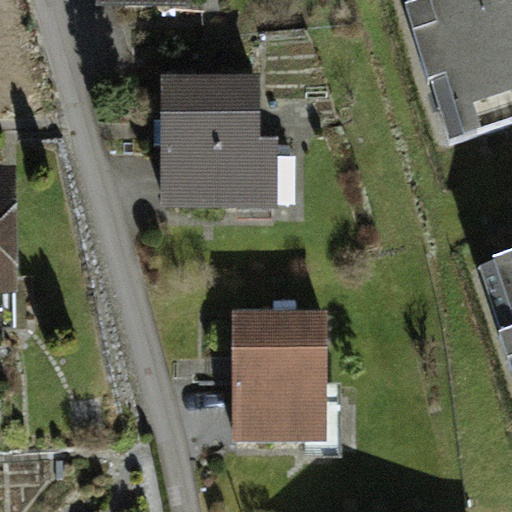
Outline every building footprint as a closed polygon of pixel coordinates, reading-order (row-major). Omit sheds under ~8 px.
[(191,0),(95,0),(95,13),(191,15),(191,0)] [(511,30),(501,0),(407,0),(411,11),(389,18),(414,87),(427,82),(450,148),(511,125),(511,30)] [(244,90),(152,90),(152,214),(263,215),(263,152),(244,152),(244,90)] [(5,190),(0,189),(0,339),(10,339),(5,190)] [(501,333),(486,338),(510,406),(511,405),(511,258),(478,270),(501,333)] [(318,323),(227,321),(224,447),(315,449),(318,323)]
